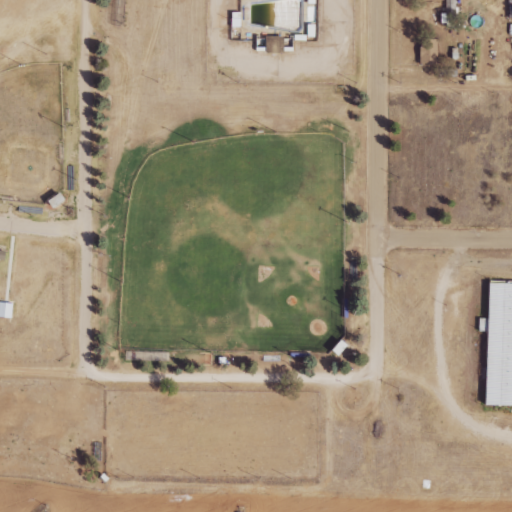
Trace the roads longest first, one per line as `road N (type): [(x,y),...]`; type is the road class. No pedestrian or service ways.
road 1 (residential): [(0,372),(375,375),(378,237)]
road 2 (residential): [(85,374),(86,0)]
road 3 (residential): [(378,237),(378,0)]
road 4 (residential): [(378,237),(511,238)]
